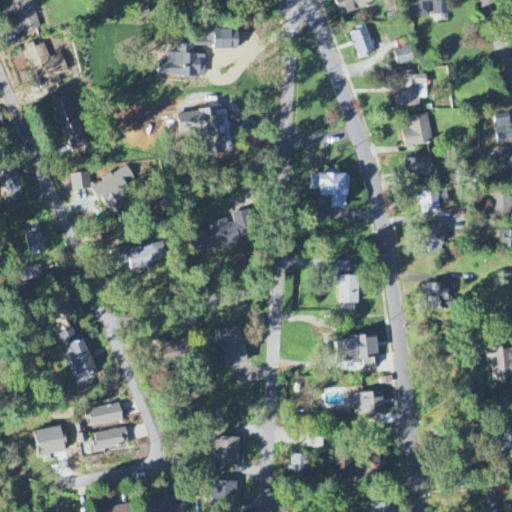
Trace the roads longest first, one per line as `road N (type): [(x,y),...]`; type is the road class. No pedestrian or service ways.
road 1 (residential): [(0,79),(156,454),(149,464),(14,496)]
road 2 (residential): [(419,511),(390,215),(306,0)]
road 3 (residential): [(267,511),(293,0)]
road 4 (residential): [(278,284),(108,330)]
